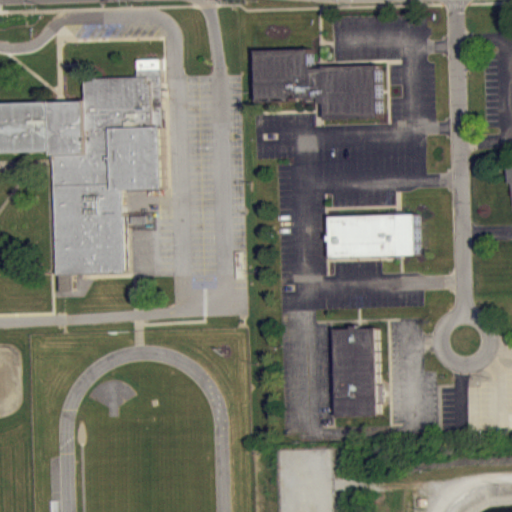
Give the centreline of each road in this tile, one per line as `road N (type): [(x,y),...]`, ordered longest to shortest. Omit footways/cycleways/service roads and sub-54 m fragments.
road 1 (residential): [(456,0),(466,314)]
road 2 (residential): [(442,339),(451,357),(470,362),(490,341),(484,322),(466,314),(446,324),(442,339)]
